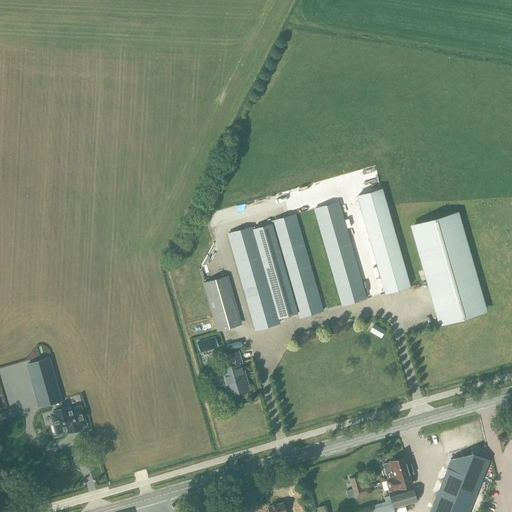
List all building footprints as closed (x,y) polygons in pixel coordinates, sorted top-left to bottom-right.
[(382,189),(357,196),(385,293),(410,286),(382,189)] [(314,209),(342,305),(366,298),(338,202),(314,209)] [(440,320),(484,307),(456,213),(413,226),(440,320)] [(253,226),(227,234),(255,331),(280,324),(279,319),(298,314),(299,319),(324,312),(296,214),(270,221),(271,224),(254,229),(253,226)] [(21,240),(21,227),(0,225),(0,295),(18,297),(19,286),(4,286),(4,277),(12,277),(18,275),(19,257),(0,255),(0,239),(7,240),(8,240),(21,240)] [(216,318),(219,330),(239,325),(235,312),(238,311),(227,277),(203,284),(213,318),(216,318)] [(381,338),(385,331),(374,325),(370,332),(381,338)] [(215,337),(209,338),(212,347),(217,346),(215,337)] [(227,356),(229,364),(219,367),(221,374),(216,376),(214,379),(216,384),(219,386),(225,384),(228,396),(249,390),(238,353),(227,356)] [(28,364),(36,393),(46,390),(50,403),(55,402),(57,410),(55,410),(56,414),(52,415),(54,425),(52,425),(54,432),(56,432),(57,434),(86,425),(80,406),(66,410),(66,407),(62,408),(60,401),(61,400),(49,358),(28,364)] [(107,422),(89,427),(97,453),(114,448),(107,422)] [(30,469),(51,463),(45,441),(54,439),(51,427),(21,434),(30,469)] [(449,462),(429,511),(468,511),(488,462),(470,455),(470,456),(449,462)] [(405,482),(410,480),(409,474),(413,473),(410,465),(406,466),(404,458),(390,462),(393,469),(392,469),(394,478),(401,476),(402,479),(404,478),(405,482)] [(412,484),(410,480),(405,482),(404,478),(402,479),(401,476),(394,478),(387,480),(390,490),(412,484)] [(356,477),(349,479),(353,490),(359,488),(356,477)] [(361,488),(359,488),(353,490),(355,496),(365,493),(363,487),(361,488)] [(389,496),(393,508),(417,501),(413,489),(389,496)] [(285,511),(282,503),(268,507),(269,511),(285,511)]
